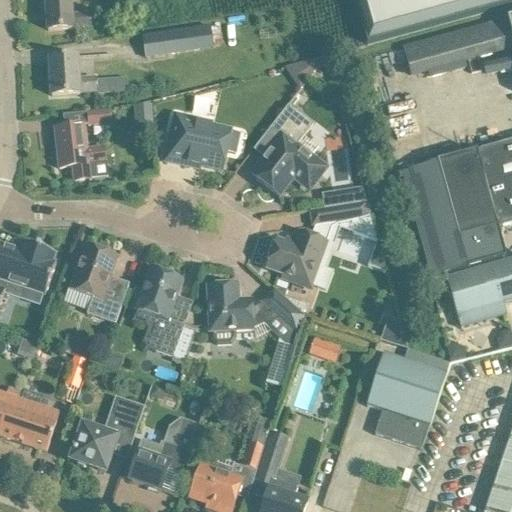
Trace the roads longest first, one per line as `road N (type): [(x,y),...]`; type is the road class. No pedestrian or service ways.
road 1 (residential): [(153,229),(90,212),(0,208)]
road 2 (residential): [(153,229),(166,189),(214,203),(232,226),(225,249)]
